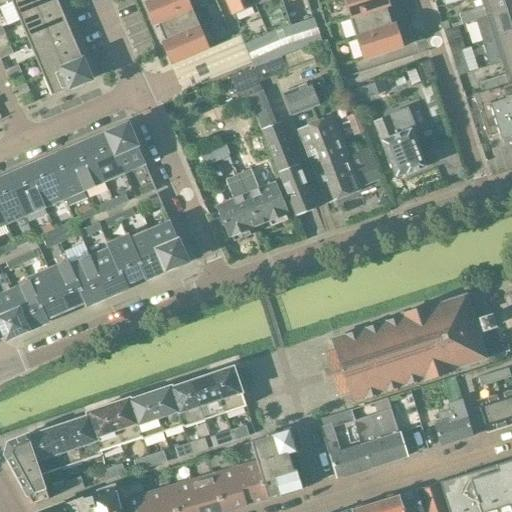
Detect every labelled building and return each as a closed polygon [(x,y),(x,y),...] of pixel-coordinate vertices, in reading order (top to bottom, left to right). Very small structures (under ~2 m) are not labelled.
[(12,3),(0,7),(0,8),(7,26),(20,21),(21,23),(60,6),(57,0),(23,0),(13,4),(12,3)] [(152,0),(148,2),(144,3),(154,26),(158,25),(192,10),(188,0),(152,0)] [(188,0),(192,10),(200,27),(209,49),(241,36),(245,45),(267,35),(255,6),(232,16),(225,0),(281,0),(291,26),(313,19),(314,18),(318,29),(319,34),(322,42),(322,43),(326,41),(340,80),(367,71),(364,60),(356,37),(350,19),(344,0),(188,0)] [(225,0),(232,16),(255,6),(252,0),(225,0)] [(252,0),(255,6),(267,35),(291,26),(281,0),(252,0)] [(344,0),(350,19),(386,8),(390,7),(388,0),(344,0)] [(511,0),(469,0),(473,10),(459,15),(463,25),(476,21),(488,17),(487,17),(511,9),(511,0)] [(60,6),(21,23),(28,41),(68,25),(60,6)] [(386,8),(350,19),(356,37),(392,25),(386,8)] [(484,44),(495,40),(494,40),(511,34),(511,9),(487,17),(488,17),(476,21),(484,44)] [(192,10),(158,25),(165,42),(200,27),(192,10)] [(267,35),(245,45),(247,50),(249,55),(251,60),(253,65),(255,68),(255,70),(282,59),(303,50),(322,43),(322,42),(319,34),(318,29),(314,18),(313,19),(291,26),(267,35)] [(392,25),(356,37),(364,60),(403,48),(396,24),(392,25)] [(68,25),(28,41),(36,60),(76,43),(68,25)] [(165,42),(161,43),(171,66),(209,49),(200,27),(165,42)] [(460,51),(465,50),(458,27),(445,31),(452,54),(460,51)] [(511,34),(494,40),(495,40),(484,44),(491,67),(502,63),(501,62),(511,59),(511,34)] [(76,43),(36,60),(44,78),(83,62),(76,43)] [(10,47),(0,51),(0,59),(0,60),(13,54),(10,47)] [(282,59),(255,70),(260,83),(287,72),(282,59)] [(511,59),(501,62),(502,63),(506,76),(480,84),(483,94),(511,85),(511,59)] [(437,81),(430,61),(419,65),(426,85),(437,81)] [(83,62),(44,78),(52,97),(91,80),(83,62)] [(18,66),(5,71),(8,78),(21,73),(18,66)] [(263,92),(254,70),(231,80),(239,101),(263,92)] [(293,117),(327,103),(318,81),(284,95),(293,117)] [(378,95),(374,83),(355,90),(359,102),(378,95)] [(26,85),(13,90),(16,97),(29,92),(26,85)] [(511,136),(511,85),(483,94),(475,97),(487,136),(499,133),(501,140),(511,136)] [(276,123),(264,93),(249,98),(261,129),(276,123)] [(389,118),(374,123),(396,178),(406,174),(406,175),(425,168),(411,132),(415,130),(407,109),(388,116),(389,118)] [(359,114),(348,117),(354,135),(365,132),(359,114)] [(332,117),(297,131),(312,170),(348,156),(342,141),(338,131),(332,117)] [(281,122),(262,129),(296,217),(315,209),(281,122)] [(107,133),(124,173),(144,164),(128,125),(107,133)] [(107,133),(87,142),(104,181),(124,173),(107,133)] [(84,190),(104,181),(87,142),(67,151),(84,190)] [(229,154),(225,143),(200,153),(205,164),(229,154)] [(64,198),(84,190),(67,151),(48,159),(64,198)] [(348,157),(348,156),(312,170),(326,205),(361,191),(356,177),(373,170),(365,151),(348,157)] [(45,207),(64,198),(48,159),(28,168),(45,207)] [(25,215),(45,207),(28,168),(8,176),(25,215)] [(251,170),(238,176),(242,184),(254,215),(250,217),(255,227),(269,221),(271,227),(288,220),(285,215),(287,214),(275,183),(259,190),(251,170)] [(8,176),(0,179),(0,212),(5,224),(25,215),(8,176)] [(233,200),(217,207),(230,238),(232,237),(234,242),(251,235),(248,230),(255,227),(250,217),(254,215),(242,184),(238,176),(226,181),(233,200)] [(142,196),(155,191),(152,183),(139,189),(142,196)] [(112,200),(115,208),(129,202),(125,195),(112,200)] [(161,204),(158,197),(145,203),(148,210),(161,204)] [(102,213),(115,208),(112,200),(99,206),(102,213)] [(82,222),(96,216),(93,209),(79,215),(82,222)] [(118,214),(121,222),(135,216),(131,209),(118,214)] [(108,227),(121,222),(118,214),(105,220),(108,227)] [(102,230),(99,223),(85,229),(88,236),(102,230)] [(149,232),(166,271),(187,262),(170,223),(149,232)] [(61,227),(63,234),(71,231),(68,224),(61,227)] [(71,231),(63,234),(66,241),(74,238),(71,231)] [(41,235),(44,242),(51,239),(48,232),(41,235)] [(147,280),(166,271),(149,232),(130,240),(147,280)] [(13,243),(16,250),(30,244),(27,237),(13,243)] [(110,250),(127,289),(128,289),(126,284),(144,276),(146,280),(147,280),(130,240),(129,241),(127,237),(109,245),(111,249),(110,250)] [(51,239),(44,242),(47,249),(54,246),(51,239)] [(3,256),(16,250),(13,243),(0,249),(3,256)] [(107,298),(127,289),(110,250),(90,258),(107,298)] [(19,257),(22,264),(36,258),(33,251),(19,257)] [(9,270),(22,264),(19,257),(6,263),(9,270)] [(87,306),(107,298),(90,258),(70,267),(87,306)] [(87,307),(87,306),(70,267),(68,263),(49,271),(66,310),(85,302),(87,307)] [(47,319),(66,310),(49,271),(30,279),(31,283),(30,283),(47,323),(48,322),(47,319)] [(30,283),(11,292),(28,331),(47,323),(30,283)] [(0,323),(7,340),(28,331),(11,292),(0,296),(0,323)] [(511,293),(510,294),(510,295),(504,297),(507,303),(500,306),(502,313),(491,317),(490,316),(480,320),(475,322),(466,294),(431,306),(430,304),(401,314),(402,316),(331,339),(334,349),(325,352),(329,368),(324,369),(329,383),(333,382),(338,397),(348,394),(351,404),(420,380),(421,385),(451,375),(450,373),(486,361),(477,334),(504,324),(507,331),(511,329),(511,293)] [(212,375),(225,414),(246,407),(233,368),(212,375)] [(508,369),(492,374),(495,382),(511,377),(508,369)] [(495,382),(492,374),(478,378),(481,387),(495,382)] [(204,421),(225,414),(212,375),(191,382),(204,421)] [(204,421),(191,382),(171,389),(171,387),(170,387),(184,428),(204,421)] [(150,394),(163,433),(182,426),(183,428),(184,428),(170,387),(150,394)] [(511,391),(499,395),(508,425),(511,423),(511,391)] [(163,433),(150,394),(130,401),(129,399),(142,440),(163,433)] [(487,432),(508,425),(499,395),(477,402),(487,432)] [(141,440),(142,440),(129,399),(108,406),(121,445),(141,439),(141,440)] [(387,399),(380,401),(384,412),(391,410),(387,399)] [(473,437),(467,414),(462,400),(447,404),(450,411),(446,413),(448,420),(434,424),(441,446),(473,437)] [(380,401),(373,403),(377,414),(384,412),(380,401)] [(101,452),(121,445),(108,406),(88,413),(102,455),(103,455),(101,452)] [(377,414),(353,422),(360,446),(364,445),(371,468),(406,457),(398,434),(391,410),(384,412),(377,414)] [(88,417),(69,423),(82,462),(102,455),(88,413),(87,414),(88,417)] [(69,423),(49,430),(62,469),(82,462),(69,423)] [(332,424),(320,427),(326,445),(337,441),(332,424)] [(231,431),(234,441),(249,436),(245,426),(231,431)] [(49,430),(28,437),(41,475),(42,475),(62,469),(49,430)] [(252,442),(258,462),(259,466),(269,499),(281,496),(282,496),(302,490),(296,472),(294,472),(292,465),(299,463),(289,430),(257,440),(252,442)] [(219,446),(234,441),(231,431),(216,436),(219,446)] [(41,476),(42,475),(41,475),(28,437),(28,435),(8,443),(5,455),(32,505),(49,499),(41,476)] [(190,443),(193,454),(208,449),(204,439),(190,443)] [(337,441),(326,445),(334,472),(336,479),(371,468),(364,445),(360,446),(340,452),(337,441)] [(178,459),(193,454),(190,443),(175,448),(178,459)] [(148,456),(152,467),(166,462),(163,451),(148,456)] [(137,472),(152,467),(148,456),(133,461),(137,472)] [(511,511),(511,460),(440,482),(448,511),(485,511),(509,504),(511,511)] [(269,500),(259,466),(258,462),(235,468),(245,506),(269,500)] [(107,469),(111,480),(125,475),(121,464),(107,469)] [(223,511),(224,511),(245,506),(235,468),(213,475),(223,511)] [(95,485),(111,480),(107,469),(92,474),(95,485)] [(199,511),(223,511),(213,475),(191,481),(199,511)] [(80,478),(66,482),(70,493),(83,488),(80,478)] [(176,511),(199,511),(191,481),(169,487),(176,511)] [(70,493),(66,482),(50,487),(54,498),(70,493)] [(448,511),(440,482),(417,490),(425,511),(448,511)] [(42,511),(121,511),(114,486),(42,511)] [(152,511),(176,511),(169,487),(147,493),(152,511)] [(405,511),(425,511),(417,490),(399,495),(405,511)] [(152,511),(147,493),(124,500),(127,511),(152,511)] [(405,511),(399,495),(351,510),(352,511),(405,511)]
